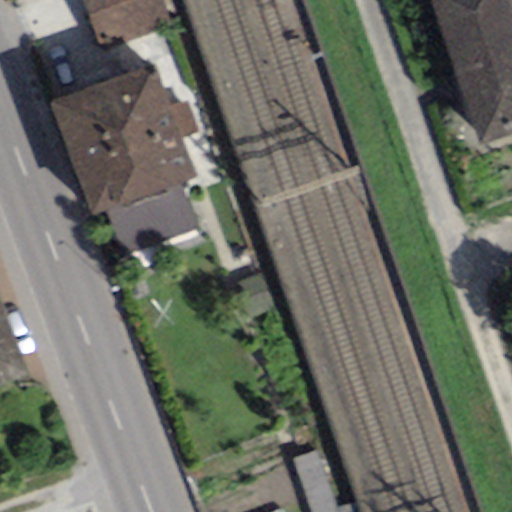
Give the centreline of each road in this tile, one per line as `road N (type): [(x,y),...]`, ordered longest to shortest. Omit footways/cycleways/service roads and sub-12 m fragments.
road 1 (track): [(358,0),(511,441)]
road 2 (primary): [(138,511),(0,144)]
